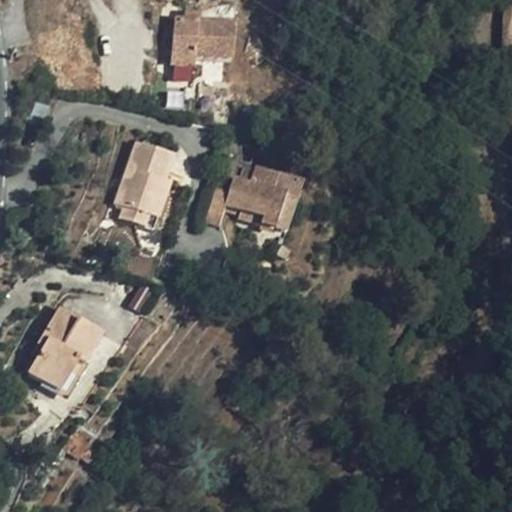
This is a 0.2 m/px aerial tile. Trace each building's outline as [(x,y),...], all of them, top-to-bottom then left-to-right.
[(173,22),(170,66),(193,69),(194,61),(231,64),(233,26),(173,22)] [(122,208),(150,217),(158,220),(170,184),(165,182),(174,158),(135,143),(114,205),(122,208)] [(219,227),(224,214),(227,206),(242,212),(239,219),(276,232),(288,197),(300,201),(306,183),(257,166),(255,170),(244,166),(239,180),(235,178),(230,193),(217,189),(205,223),(219,227)] [(288,197),(276,232),(288,236),(300,201),(288,197)] [(242,212),(227,206),(224,214),(239,219),(242,212)] [(146,230),(150,217),(122,208),(118,220),(146,230)] [(153,294),(141,287),(128,308),(140,315),(153,294)] [(59,310),(37,347),(42,349),(36,360),(31,357),(23,370),(44,383),(48,375),(64,385),(78,362),(85,366),(102,336),(59,310)] [(42,349),(37,347),(31,357),(36,360),(42,349)] [(60,392),(64,385),(48,375),(44,383),(60,392)] [(0,398),(0,412),(5,416),(12,405),(0,398)]
